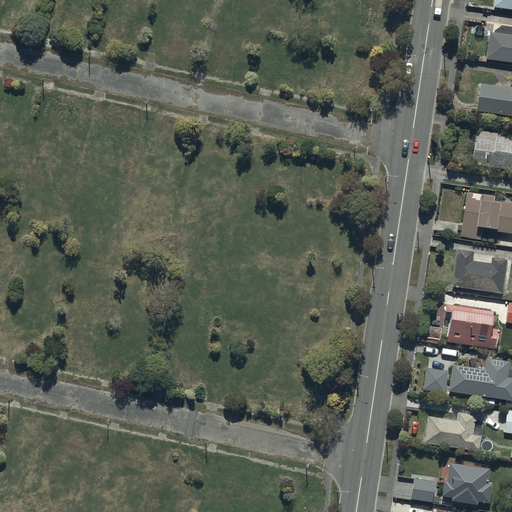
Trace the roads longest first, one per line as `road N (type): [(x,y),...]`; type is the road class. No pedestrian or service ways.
road 1 (tertiary): [(432,0),(355,511)]
road 2 (track): [(0,52),(410,144)]
road 3 (track): [(0,375),(364,457)]
